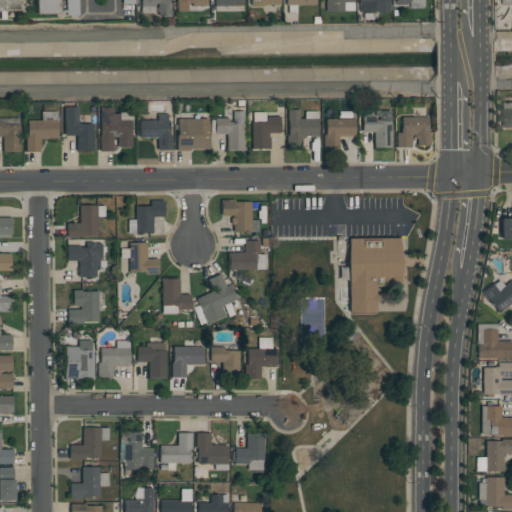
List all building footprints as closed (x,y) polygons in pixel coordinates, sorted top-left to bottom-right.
[(0,0),(18,0),(18,10),(0,10),(0,0)] [(56,0),(57,14),(34,14),(34,0),(56,0)] [(76,0),(77,15),(65,15),(64,0),(76,0)] [(167,0),(168,3),(169,3),(169,15),(156,15),(156,4),(153,4),(153,13),(139,13),(139,0),(167,0)] [(203,0),(174,0),(175,12),(187,11),(187,6),(204,6),(203,0)] [(352,0),(353,2),(343,2),(343,11),(325,11),(325,0),(352,0)] [(388,0),(388,12),(359,12),(359,2),(357,2),(357,0),(388,0)] [(75,152),(75,136),(64,136),(63,108),(77,107),(77,124),(93,124),(93,151),(75,152)] [(98,152),(98,136),(99,136),(99,108),(112,108),(112,114),(118,114),(118,121),(130,121),(130,146),(117,146),(117,137),(112,137),(112,152),(98,152)] [(287,109),(298,109),(298,119),(317,118),(318,137),(296,137),(296,147),(285,148),(285,135),(287,135),(287,109)] [(511,128),(501,128),(501,109),(511,109),(511,128)] [(226,151),(226,134),(214,134),(214,118),(227,118),(227,122),(231,122),(231,111),(243,111),(244,151),(226,151)] [(390,111),(390,148),(372,148),(372,133),(361,133),(361,117),(374,117),(374,111),(390,111)] [(279,117),(280,134),(268,134),(269,148),(251,149),(251,123),(266,122),(266,117),(279,117)] [(396,148),(395,132),(400,132),(400,117),(428,117),(428,132),(429,132),(430,146),(416,146),(416,139),(413,139),(413,135),(412,135),(412,136),(411,136),(411,148),(396,148)] [(175,151),(175,135),(176,135),(176,119),(207,119),(207,149),(189,149),(189,151),(175,151)] [(322,148),(322,135),(324,135),(324,119),(354,119),(354,137),(334,137),(334,148),(322,148)] [(139,120),(168,120),(168,136),(171,136),(171,150),(157,150),(156,138),(139,138),(139,120)] [(25,151),(25,136),(26,136),(26,121),(56,121),(56,139),(39,139),(39,151),(25,151)] [(2,152),(2,137),(0,137),(0,122),(3,122),(3,125),(19,125),(19,152),(2,152)] [(134,234),(134,207),(149,206),(149,201),(163,201),(163,217),(152,217),(152,233),(134,234)] [(250,202),(250,233),(231,233),(231,225),(229,225),(229,218),(231,218),(231,216),(220,216),(220,202),(250,202)] [(511,204),(511,240),(499,240),(499,218),(511,218),(511,204)] [(65,223),(78,223),(78,206),(96,205),(96,236),(81,236),(81,237),(65,237),(65,223)] [(11,235),(0,235),(0,218),(10,218),(11,235)] [(398,239),(399,286),(375,287),(375,295),(378,295),(378,302),(374,302),(375,312),(348,313),(348,239),(398,239)] [(258,241),(259,254),(255,254),(255,270),(227,271),(226,253),(243,252),(243,241),(258,241)] [(96,278),(77,278),(77,261),(65,261),(65,246),(79,246),(79,247),(86,247),(86,244),(100,244),(100,260),(99,260),(99,269),(96,269),(96,278)] [(145,244),(145,259),(158,258),(158,275),(144,275),(144,272),(128,272),(128,244),(145,244)] [(0,271),(0,253),(10,253),(10,271),(0,271)] [(204,280),(218,274),(224,287),(229,285),(236,300),(220,307),(224,315),(206,323),(195,298),(210,292),(204,280)] [(177,278),(177,295),(190,295),(190,310),(176,310),(176,306),(161,306),(161,278),(177,278)] [(511,303),(498,314),(481,293),(492,284),(498,291),(511,280),(511,281),(511,303)] [(97,292),(97,322),(82,322),(82,324),(73,324),(72,323),(66,323),(66,309),(80,309),(79,306),(71,306),(71,291),(80,291),(80,292),(97,292)] [(0,296),(10,296),(10,312),(0,312),(0,296)] [(476,358),(476,344),(481,344),(481,330),(495,330),(495,341),(511,341),(511,358),(476,358)] [(0,335),(11,335),(11,350),(0,350),(0,335)] [(164,378),(147,378),(147,362),(136,362),(136,347),(145,347),(145,343),(164,343),(164,378)] [(92,379),(63,379),(63,346),(77,347),(77,350),(92,350),(92,379)] [(172,347),(202,347),(202,365),(185,365),(185,377),(170,377),(170,363),(172,363),(172,347)] [(128,366),(111,365),(111,377),(96,377),(96,363),(99,363),(99,348),(128,348),(128,366)] [(209,348),(222,348),(222,350),(237,350),(237,379),(223,379),(223,362),(209,362),(209,348)] [(245,378),(245,348),(276,348),(276,367),(259,367),(259,378),(245,378)] [(0,355),(11,355),(11,372),(0,372),(0,374),(11,374),(11,389),(0,389),(0,355)] [(511,395),(482,395),(482,367),(497,367),(497,363),(511,363),(511,377),(499,377),(499,380),(511,380),(511,395)] [(0,396),(11,396),(11,413),(0,413),(0,396)] [(511,418),(511,435),(488,435),(488,420),(485,420),(485,406),(500,407),(500,418),(511,418)] [(99,458),(83,458),(83,460),(68,460),(68,445),(81,445),(81,427),(99,428),(99,458)] [(123,469),(124,433),(140,433),(140,448),(151,448),(151,470),(123,469)] [(159,445),(175,446),(175,433),(191,433),(191,449),(188,449),(188,464),(174,463),(173,471),(166,471),(166,463),(158,463),(159,445)] [(194,433),(209,433),(209,446),(226,446),(226,464),(196,464),(197,448),(194,448),(194,433)] [(234,464),(234,449),(245,449),(245,434),(262,434),(262,460),(246,460),(247,464),(234,464)] [(503,472),(484,472),(484,441),(501,441),(501,439),(511,439),(511,455),(503,455),(503,472)] [(0,449),(12,449),(12,464),(0,464),(0,449)] [(98,467),(98,497),(82,497),(82,499),(69,499),(69,484),(80,484),(80,467),(98,467)] [(14,501),(0,501),(0,468),(12,468),(12,480),(14,480),(14,501)] [(484,508),(484,477),(503,477),(503,495),(511,495),(511,510),(500,510),(500,508),(484,508)] [(152,511),(123,511),(123,501),(133,501),(133,498),(141,498),(141,487),(152,487),(152,511)] [(197,511),(197,503),(209,503),(209,495),(221,495),(221,503),(227,503),(226,511),(197,511)] [(190,501),(190,511),(159,511),(159,500),(190,501)] [(259,503),(259,511),(232,511),(232,503),(259,503)]
